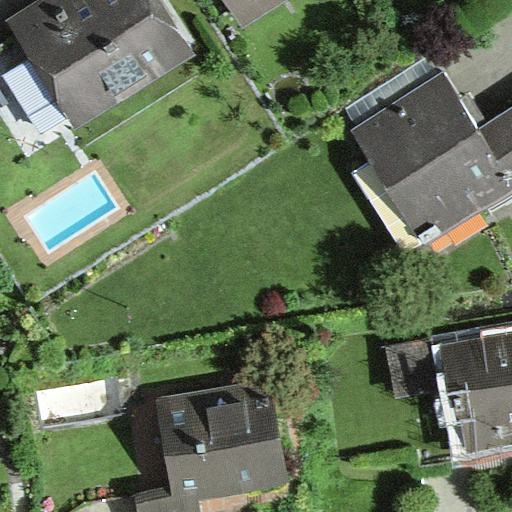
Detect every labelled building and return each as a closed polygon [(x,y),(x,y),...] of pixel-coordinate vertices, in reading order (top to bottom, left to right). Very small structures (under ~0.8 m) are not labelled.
[(185,58),(148,0),(32,0),(2,19),(70,129),(185,58)] [(273,0),(218,0),(234,25),(273,0)] [(454,76),(366,133),(440,248),(511,201),(511,120),(492,134),(454,76)] [(511,323),(433,335),(450,447),(511,438),(511,323)] [(251,374),(144,392),(162,499),(269,481),(251,374)]
